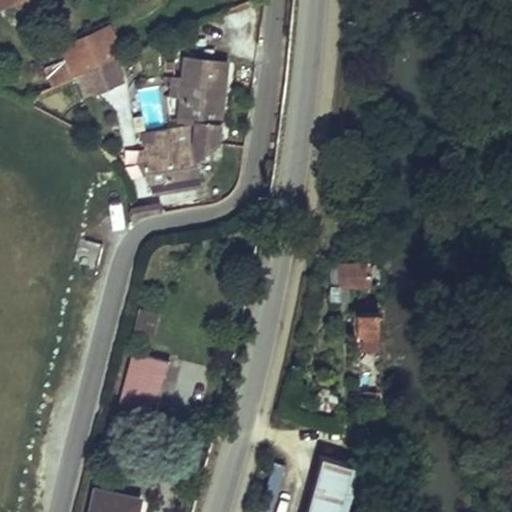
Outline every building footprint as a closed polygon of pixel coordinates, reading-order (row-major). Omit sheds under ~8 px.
[(77,48),(103,36),(113,58),(121,54),(108,25),(63,44),(76,74),(87,69),(77,48)] [(113,58),(103,36),(77,48),(87,69),(113,58)] [(225,61),(190,58),(187,78),(184,98),(182,118),(198,120),(197,126),(195,142),(196,158),(216,140),(225,61)] [(113,59),(88,69),(97,89),(122,78),(113,59)] [(87,93),(97,89),(88,69),(78,74),(87,93)] [(187,78),(178,77),(176,97),(184,98),(187,78)] [(145,150),(195,142),(197,126),(142,134),(145,150)] [(196,158),(195,142),(145,150),(152,189),(199,181),(196,158)] [(369,262),(329,261),(329,284),(331,285),(348,285),(369,284),(369,262)] [(348,298),(348,285),(331,285),(331,298),(348,298)] [(143,311),(138,330),(150,333),(155,315),(143,311)] [(357,313),(357,333),(379,334),(378,312),(357,313)] [(380,348),(379,334),(357,333),(358,348),(380,348)] [(133,352),(120,403),(154,412),(168,361),(133,352)] [(338,400),(335,389),(322,385),(314,396),(317,407),(331,409),(338,400)] [(382,392),(360,393),(361,404),(383,403),(382,392)] [(321,454),(305,511),(359,511),(346,508),(338,506),(348,462),(321,454)] [(346,508),(357,465),(348,462),(338,506),(346,508)] [(133,511),(136,499),(95,491),(90,511),(133,511)]
